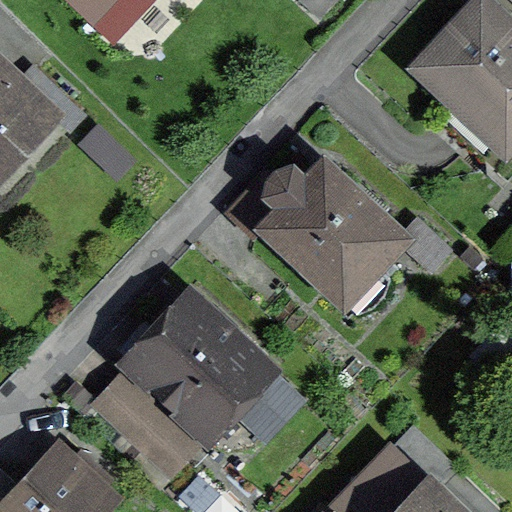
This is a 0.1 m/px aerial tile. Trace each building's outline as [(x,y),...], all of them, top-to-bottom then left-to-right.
[(118,0),(67,0),(95,26),(118,0)] [(310,0),(324,13),(336,0),(310,0)] [(511,27),(492,9),(474,28),(461,16),(418,63),(455,97),(437,116),(508,182),(511,177),(511,27)] [(48,110),(63,94),(34,66),(18,83),(0,65),(0,170),(52,115),(48,110)] [(376,265),(403,236),(334,171),(316,190),(292,168),(278,172),(272,178),(266,171),(228,211),(256,237),(266,226),(358,312),(390,278),(376,265)] [(267,436),(301,400),(195,301),(135,363),(205,428),(230,401),(267,436)] [(511,384),(511,317),(477,354),(511,386),(511,384)] [(131,384),(105,411),(166,467),(191,440),(131,384)] [(458,511),(431,485),(452,463),(413,425),(328,511),(458,511)] [(0,508),(4,511),(98,511),(112,498),(58,447),(0,508)] [(0,468),(0,500),(16,484),(0,468)]
